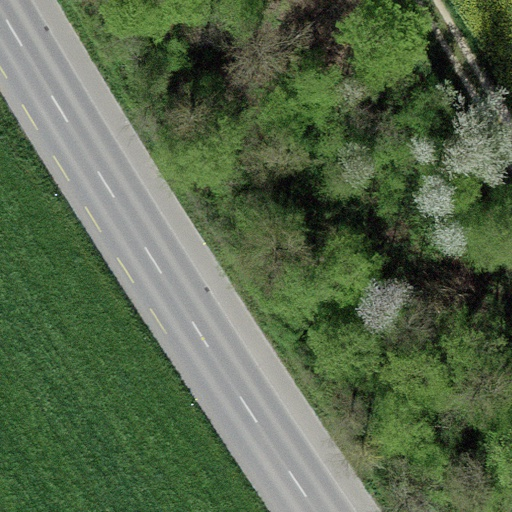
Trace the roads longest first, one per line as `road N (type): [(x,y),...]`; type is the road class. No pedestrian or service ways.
road 1 (tertiary): [(0,7),(317,511)]
road 2 (track): [(511,157),(418,0)]
